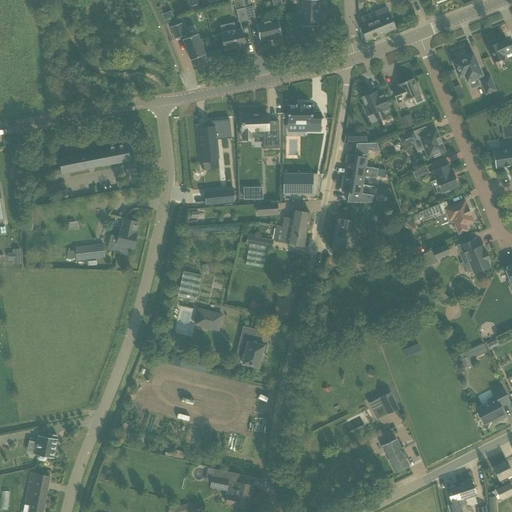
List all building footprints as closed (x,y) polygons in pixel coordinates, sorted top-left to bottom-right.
[(302,0),(302,26),(318,27),(318,0),(302,0)] [(253,6),(244,8),(247,21),(255,19),(253,6)] [(247,21),(244,8),(236,10),(239,22),(247,21)] [(165,22),(175,18),(172,10),(162,14),(165,22)] [(377,11),(360,18),(363,25),(361,26),(366,41),(379,36),(384,33),(395,29),(391,19),(389,14),(380,18),(377,11)] [(278,19),(256,24),(260,42),(268,40),(268,41),(274,39),(282,37),(278,19)] [(204,39),(200,41),(198,34),(187,38),(186,35),(187,35),(182,23),(170,27),(175,39),(182,37),(183,39),(190,60),(205,55),(203,48),(206,47),(204,39)] [(234,23),(221,26),(222,33),(221,34),(224,50),(237,47),(237,49),(242,47),(242,46),(245,46),(241,29),(236,30),(234,23)] [(503,56),(511,51),(511,44),(509,46),(506,39),(496,43),(495,41),(488,44),(489,46),(487,47),(493,63),(504,58),(503,56)] [(482,79),(481,76),(482,75),(473,53),(465,56),(464,55),(459,58),(459,59),(452,62),(458,78),(464,75),(467,82),(478,78),(481,85),(485,95),(496,90),(489,76),(482,79)] [(413,79),(402,83),(403,85),(391,89),(397,103),(403,101),(404,102),(413,98),(415,105),(424,101),(418,87),(416,88),(413,79)] [(389,109),(383,94),(377,96),(376,92),(368,95),(368,94),(363,96),(363,97),(361,98),(364,104),(362,105),(367,116),(370,114),(371,115),(372,115),(371,114),(382,109),(383,112),(389,109)] [(312,112),(312,106),(303,106),(303,105),(297,105),(297,106),(288,106),(288,124),(305,124),(305,131),(320,131),(320,112),(312,112)] [(264,148),(279,147),(278,126),(268,127),(268,121),(267,114),(242,115),(242,132),(250,132),(250,136),(263,135),(264,148)] [(414,125),(412,118),(403,122),(405,128),(414,125)] [(218,159),(216,139),(231,137),(229,121),(208,123),(208,128),(198,129),(201,160),(218,159)] [(436,129),(426,133),(419,136),(428,158),(433,156),(434,157),(440,155),(439,153),(445,151),(441,143),(442,143),(439,137),(436,129)] [(402,146),(417,140),(413,131),(398,137),(402,146)] [(360,132),(347,132),(347,142),(360,142),(360,132)] [(366,168),(366,167),(369,151),(380,152),(377,143),(356,144),(355,155),(348,154),(346,163),(356,165),(356,167),(366,168)] [(93,168),(129,161),(126,145),(60,157),(63,174),(64,174),(64,172),(69,171),(70,173),(89,169),(89,171),(89,169),(93,168),(93,170),(94,170),(93,168)] [(509,166),(511,165),(511,148),(493,152),(493,155),(491,155),(492,162),(494,162),(495,169),(504,167),(509,166)] [(378,169),(366,167),(366,168),(356,167),(356,165),(346,163),(343,183),(353,184),(353,182),(363,184),(364,177),(376,178),(377,176),(378,169)] [(448,164),(432,171),(436,179),(435,179),(436,180),(441,192),(441,193),(443,192),(444,194),(450,191),(449,190),(459,186),(455,176),(453,177),(451,172),(448,164)] [(415,178),(429,173),(426,166),(412,172),(415,178)] [(385,170),(378,169),(377,176),(384,177),(385,170)] [(313,194),(313,174),(283,174),(283,194),(313,194)] [(353,184),(343,183),(341,192),(349,193),(347,203),(372,203),(374,195),(362,194),(363,184),(353,182),(353,184)] [(262,186),(242,186),(243,199),(262,198),(262,186)] [(234,202),(233,189),(205,192),(206,205),(234,202)] [(468,208),(465,200),(448,207),(446,202),(418,212),(422,221),(435,216),(436,217),(446,213),(447,215),(450,213),(459,234),(467,230),(465,225),(473,222),(470,214),(471,214),(468,208)] [(277,213),(277,203),(257,205),(257,214),(277,213)] [(406,204),(400,209),(405,214),(410,209),(406,204)] [(292,218),(290,228),(307,231),(310,213),(293,210),(292,218)] [(350,221),(337,218),(332,248),(350,251),(353,233),(348,232),(350,221)] [(137,234),(135,234),(138,222),(125,219),(122,231),(121,230),(115,251),(125,254),(127,246),(133,248),(137,234)] [(403,225),(412,231),(416,225),(407,219),(403,225)] [(393,223),(373,226),(375,237),(389,235),(395,234),(393,223)] [(277,226),(274,241),(281,242),(304,246),(307,231),(290,228),(277,226)] [(248,233),(246,243),(249,244),(248,248),(266,251),(267,247),(271,248),(272,240),(255,237),(256,234),(248,233)] [(475,239),(460,245),(463,253),(460,254),(464,263),(468,261),(473,273),(490,266),(488,262),(490,261),(485,249),(483,250),(481,245),(478,247),(475,239)] [(104,256),(103,244),(75,247),(76,260),(104,256)] [(421,245),(412,249),(414,256),(424,253),(421,245)] [(447,245),(433,251),(436,259),(450,253),(447,245)] [(401,252),(404,260),(411,257),(408,250),(401,252)] [(182,269),(175,295),(194,300),(201,274),(182,269)] [(286,290),(284,298),(293,300),(295,292),(286,290)] [(293,300),(284,298),(278,297),(273,314),(289,318),(293,301),(293,300)] [(253,301),(249,307),(255,310),(258,304),(253,301)] [(209,321),(221,324),(223,315),(198,308),(194,326),(207,329),(209,321)] [(237,351),(245,353),(241,365),(258,370),(260,361),(261,362),(262,356),(264,347),(251,344),(254,331),(243,328),(237,351)] [(418,344),(410,347),(413,354),(421,351),(418,344)] [(475,348),(479,356),(487,352),(484,344),(475,348)] [(473,365),(471,360),(469,356),(461,359),(460,359),(464,369),(473,365)] [(327,393),(331,387),(325,383),(321,389),(327,393)] [(475,409),(483,425),(497,419),(498,421),(506,417),(501,407),(510,403),(502,387),(492,391),(495,396),(487,400),(488,403),(475,409)] [(379,398),(369,402),(374,411),(383,406),(388,415),(399,409),(391,392),(379,398)] [(408,457),(407,456),(403,448),(400,449),(392,432),(378,439),(395,472),(408,466),(405,458),(408,457)] [(53,458),(57,439),(56,439),(57,435),(48,433),(48,437),(39,435),(35,455),(38,455),(37,458),(38,460),(44,461),(45,460),(46,457),(53,458)] [(137,441),(139,441),(140,446),(145,446),(144,437),(139,438),(136,438),(137,441)] [(506,461),(493,468),(498,480),(499,480),(503,487),(496,490),(499,495),(501,499),(511,493),(511,487),(510,483),(506,476),(511,473),(511,471),(507,462),(506,461)] [(223,479),(225,471),(214,469),(207,468),(205,481),(211,482),(209,487),(226,491),(228,480),(223,479)] [(28,511),(42,511),(50,477),(31,473),(25,504),(30,505),(28,511)] [(476,495),(471,481),(471,480),(464,483),(463,482),(463,483),(461,483),(460,483),(460,484),(454,486),(459,501),(462,511),(471,511),(470,506),(477,504),(474,496),(476,495)] [(233,506),(247,508),(252,486),(238,483),(235,497),(228,495),(226,503),(233,504),(233,506)] [(459,501),(454,486),(446,488),(454,511),(450,511),(462,511),(459,501)] [(496,511),(495,496),(488,497),(488,511),(496,511)]
